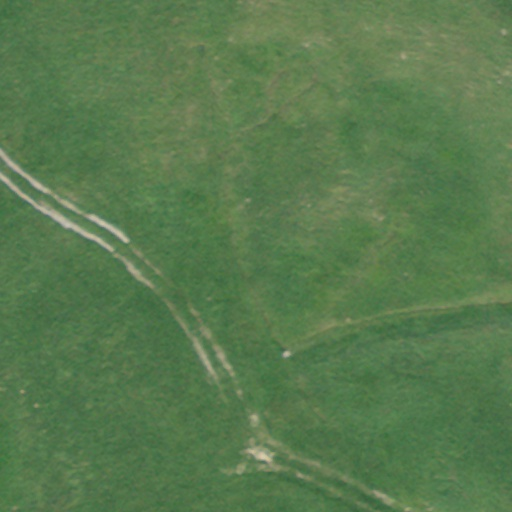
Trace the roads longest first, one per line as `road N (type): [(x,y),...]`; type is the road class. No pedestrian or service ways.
road 1 (track): [(390,511),(261,455),(241,434),(184,308),(115,240),(34,195),(0,164)]
road 2 (track): [(236,419),(296,349),(511,311)]
